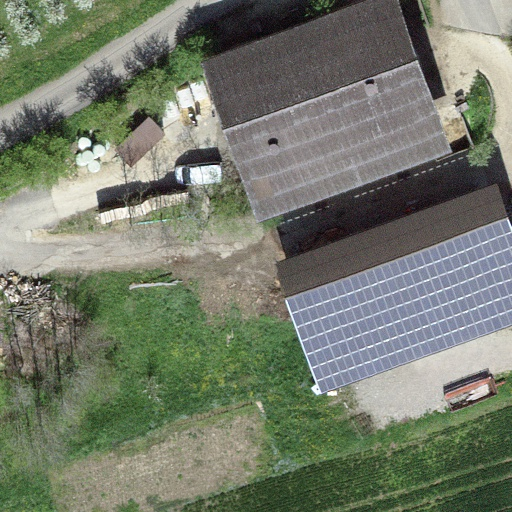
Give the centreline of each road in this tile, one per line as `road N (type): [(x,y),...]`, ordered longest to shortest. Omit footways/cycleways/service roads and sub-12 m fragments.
road 1 (unclassified): [(0,125),(220,0)]
road 2 (track): [(0,254),(252,240)]
road 3 (track): [(343,402),(511,343)]
road 4 (track): [(459,0),(511,116)]
